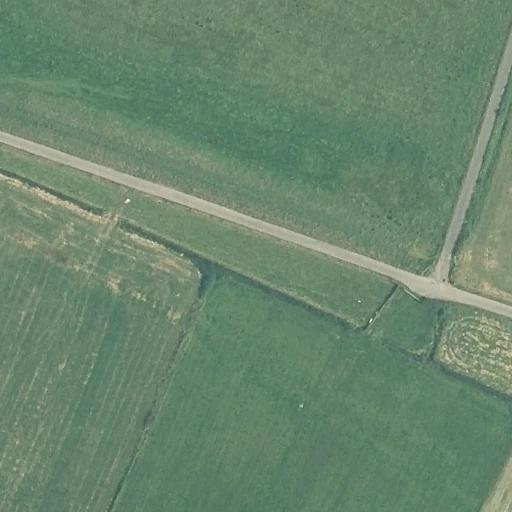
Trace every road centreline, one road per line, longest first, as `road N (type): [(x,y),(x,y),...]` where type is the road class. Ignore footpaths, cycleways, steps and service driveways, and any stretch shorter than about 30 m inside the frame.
road 1 (unclassified): [(511,312),(0,136)]
road 2 (track): [(433,288),(511,46)]
